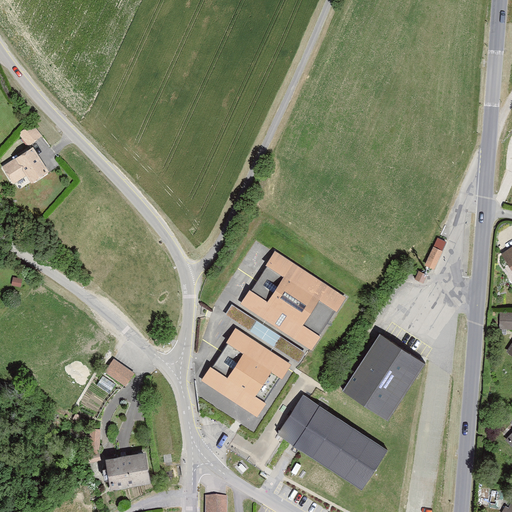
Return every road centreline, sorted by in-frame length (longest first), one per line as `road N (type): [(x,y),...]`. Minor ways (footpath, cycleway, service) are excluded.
road 1 (unclassified): [(330,0),(189,290)]
road 2 (unclassified): [(0,49),(158,224),(189,290)]
road 3 (tertiary): [(484,210),(462,511)]
road 4 (residential): [(180,378),(98,306),(0,239)]
road 5 (unclassified): [(412,511),(451,292)]
road 6 (tertiary): [(498,0),(484,210)]
